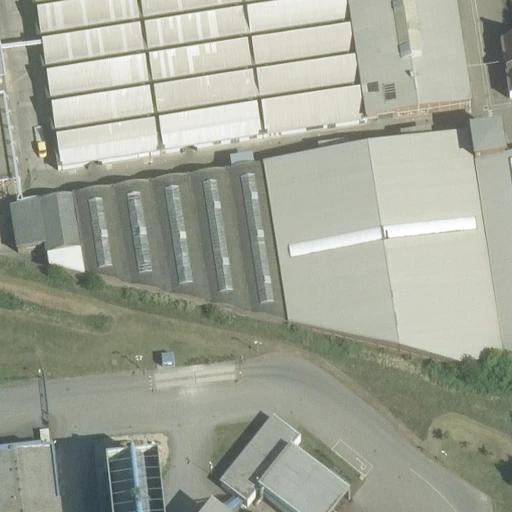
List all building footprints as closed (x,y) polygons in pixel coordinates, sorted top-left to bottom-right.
[(366,123),(347,0),(31,0),(58,170),(212,147),(212,150),(230,147),(229,144),(366,123)] [(453,0),(347,0),(366,123),(470,107),(453,0)] [(511,44),(502,46),(510,100),(511,99),(511,44)] [(0,186),(20,184),(0,53),(0,186)] [(471,139),(265,170),(289,330),(459,371),(504,364),(474,167),(471,139)] [(511,160),(474,167),(504,364),(511,363),(511,160)] [(265,170),(73,200),(85,281),(289,330),(265,170)] [(73,200),(11,209),(18,253),(46,248),(49,271),(85,281),(73,200)] [(300,443),(273,421),(220,485),(247,507),(259,493),(291,454),(300,443)] [(52,453),(0,458),(0,511),(17,511),(59,507),(52,453)] [(291,454),(259,493),(282,511),(339,511),(349,501),(291,454)] [(162,511),(157,470),(107,475),(110,511),(162,511)]
